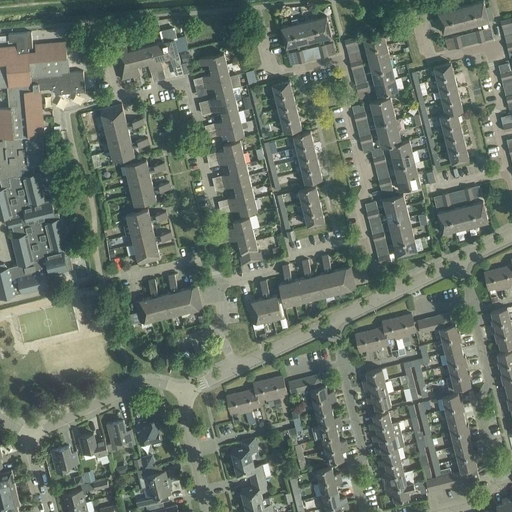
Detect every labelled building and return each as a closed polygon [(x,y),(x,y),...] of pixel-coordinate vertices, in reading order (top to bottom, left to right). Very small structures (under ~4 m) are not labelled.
[(447,1),(433,4),(435,13),(438,12),(438,14),(443,33),(455,30),(449,9),(447,1)] [(483,1),(472,3),(477,24),(489,21),(483,1)] [(472,3),(461,6),(466,27),(477,24),(472,3)] [(461,6),(449,9),(455,30),(466,27),(461,6)] [(327,16),(315,19),(320,39),(332,36),(327,16)] [(511,17),(511,18),(500,20),(502,27),(511,24),(511,17)] [(297,18),(292,20),(293,24),(298,44),(309,42),(304,21),(298,23),(297,18)] [(320,39),(315,19),(304,21),(309,42),(320,39)] [(286,47),(298,44),(293,24),(281,27),(286,47)] [(0,138),(42,135),(44,135),(40,89),(54,88),(55,94),(85,91),(83,70),(61,73),(60,58),(67,57),(66,41),(35,44),(36,56),(29,56),(28,47),(32,47),(31,31),(8,33),(9,41),(16,40),(17,45),(0,46),(0,85),(16,84),(18,106),(0,107),(0,138)] [(366,49),(387,44),(384,33),(363,38),(366,49)] [(356,37),(344,40),(346,46),(358,43),(356,37)] [(162,42),(166,58),(178,55),(174,39),(162,42)] [(115,51),(127,48),(125,41),(113,44),(115,51)] [(162,42),(151,44),(157,69),(163,68),(161,59),(166,58),(162,42)] [(151,44),(139,47),(143,64),(148,62),(150,71),(157,69),(151,44)] [(389,56),(387,44),(366,49),(369,61),(389,56)] [(128,50),(129,55),(131,62),(132,69),(134,76),(140,74),(138,65),(143,64),(139,47),(128,50)] [(129,55),(128,50),(127,48),(115,51),(117,58),(129,55)] [(188,52),(181,54),(183,62),(187,61),(191,60),(188,52)] [(211,68),(227,64),(224,52),(199,58),(201,65),(209,63),(211,68)] [(131,62),(129,55),(117,58),(118,65),(131,62)] [(372,72),(392,67),(389,56),(369,61),(372,72)] [(132,69),(131,62),(118,65),(120,72),(132,69)] [(437,78),(454,74),(451,62),(434,66),(437,78)] [(205,82),(230,76),(227,64),(211,68),(212,73),(203,75),(205,82)] [(372,72),(375,83),(395,78),(392,67),(372,72)] [(134,76),(132,69),(120,72),(122,79),(134,76)] [(440,90),(457,86),(454,74),(437,78),(440,90)] [(216,91),(233,87),(230,76),(205,82),(207,88),(215,86),(216,91)] [(398,90),(395,78),(375,83),(378,95),(398,90)] [(289,80),(272,84),(273,85),(275,95),(275,96),(292,92),(289,80)] [(443,102),(460,98),(457,86),(440,90),(443,102)] [(211,105),(235,99),(233,87),(216,91),(218,96),(209,99),(211,105)] [(295,104),(292,92),(275,96),(278,108),(295,104)] [(373,113),(393,107),(390,96),(370,101),(373,113)] [(446,114),(457,111),(463,110),(460,98),(443,102),(446,114)] [(211,105),(201,108),(202,114),(212,111),(212,112),(221,109),(222,115),(238,111),(235,99),(211,105)] [(115,105),(118,117),(125,115),(122,103),(115,105)] [(278,108),(281,120),(298,116),(295,104),(278,108)] [(108,107),(111,119),(118,117),(115,105),(108,107)] [(103,121),(111,119),(108,107),(100,108),(103,121)] [(373,113),(376,124),(396,119),(393,107),(373,113)] [(217,128),(241,122),(247,121),(244,109),(238,111),(222,115),(223,120),(215,122),(217,128)] [(443,127),(460,123),(457,111),(446,114),(440,116),(443,127)] [(111,119),(103,121),(106,130),(127,125),(125,115),(118,117),(111,119)] [(298,116),(281,120),(284,132),(301,128),(298,116)] [(379,135),(399,130),(396,119),(376,124),(379,135)] [(244,134),(241,122),(217,128),(218,134),(218,135),(227,133),(228,138),(244,134)] [(463,135),(460,123),(443,127),(446,139),(463,135)] [(108,140),(130,135),(127,125),(106,130),(108,140)] [(217,128),(206,131),(208,137),(218,134),(217,128)] [(293,135),(296,147),(313,142),(310,130),(293,135)] [(402,141),(399,130),(379,135),(381,147),(389,145),(409,140),(409,139),(402,141)] [(45,164),(42,135),(0,138),(0,179),(2,187),(0,187),(0,218),(10,216),(14,235),(11,236),(18,264),(8,267),(4,263),(0,263),(0,298),(16,294),(49,286),(46,275),(68,269),(68,268),(73,267),(70,254),(69,254),(67,246),(68,246),(60,217),(58,212),(55,213),(51,198),(46,199),(39,171),(34,172),(33,165),(45,164)] [(111,150),(132,145),(130,135),(108,140),(111,150)] [(446,139),(449,151),(466,147),(463,135),(446,139)] [(218,157),(243,151),(240,139),(224,143),(225,149),(217,151),(218,157)] [(389,145),(392,156),(412,151),(409,140),(389,145)] [(313,142),(296,147),(299,159),(316,154),(313,142)] [(132,145),(111,150),(113,160),(135,155),(132,145)] [(469,159),(466,147),(449,151),(452,163),(469,159)] [(246,163),(243,151),(218,157),(220,164),(228,162),(230,167),(246,163)] [(395,167),(415,162),(412,151),(392,156),(395,167)] [(302,171),(319,166),(316,154),(299,159),(302,171)] [(100,159),(93,161),(94,167),(102,166),(100,159)] [(124,164),(126,174),(149,169),(146,159),(124,164)] [(418,173),(415,162),(395,167),(398,179),(418,173)] [(222,174),(224,181),(249,174),(246,163),(230,167),(231,172),(222,174)] [(322,178),(319,166),(302,171),(305,183),(322,178)] [(151,179),(149,169),(126,174),(129,184),(151,179)] [(421,185),(418,173),(398,179),(400,190),(421,185)] [(252,186),(249,174),(224,181),(226,187),(234,185),(235,190),(252,186)] [(129,184),(132,194),(154,189),(151,179),(129,184)] [(302,201),(319,197),(316,185),(299,189),(302,201)] [(228,198),(230,204),(255,198),(252,186),(235,190),(237,195),(228,198)] [(154,189),(132,194),(135,204),(156,199),(154,189)] [(386,210),(406,205),(403,193),(383,198),(386,210)] [(322,209),(319,197),(302,201),(305,213),(322,209)] [(258,210),(255,198),(230,204),(232,211),(240,208),(241,214),(258,210)] [(483,201),(472,204),(477,224),(488,221),(483,201)] [(472,204),(460,207),(465,227),(477,224),(472,204)] [(409,216),(406,205),(386,210),(389,221),(409,216)] [(465,227),(460,207),(449,209),(454,230),(465,227)] [(126,213),(129,223),(150,218),(148,208),(126,213)] [(325,221),(322,209),(305,213),(307,225),(325,221)] [(443,233),(454,230),(449,209),(437,212),(443,233)] [(228,236),(253,230),(250,216),(233,220),(235,225),(226,227),(228,236)] [(389,221),(391,232),(412,227),(409,216),(389,221)] [(150,218),(129,223),(124,225),(126,235),(131,233),(153,228),(150,218)] [(414,239),(412,227),(391,232),(394,244),(414,239)] [(155,238),(153,228),(131,233),(134,244),(155,238)] [(293,229),(291,230),(287,231),(289,240),(295,238),(293,229)] [(238,238),(240,249),(257,245),(253,230),(228,236),(229,241),(238,238)] [(155,238),(134,244),(136,254),(158,248),(155,238)] [(414,239),(394,244),(397,255),(417,250),(414,239)] [(258,251),(257,245),(240,249),(242,255),(240,256),(242,264),(262,259),(260,251),(258,251)] [(158,248),(136,254),(139,264),(160,258),(158,248)] [(378,256),(379,263),(391,260),(389,254),(378,256)] [(511,283),(511,263),(499,267),(504,288),(510,286),(510,284),(511,283)] [(351,266),(339,268),(340,276),(352,273),(351,266)] [(497,290),(504,288),(499,267),(484,271),(489,289),(497,287),(497,290)] [(344,290),(342,283),(340,276),(339,268),(329,271),(334,293),(344,290)] [(324,295),(334,293),(329,271),(319,273),(324,295)] [(324,295),(319,273),(309,276),(314,298),(324,295)] [(354,280),(352,273),(340,276),(342,283),(354,280)] [(309,276),(299,278),(304,300),(314,298),(309,276)] [(294,302),(304,300),(299,278),(289,281),(294,302)] [(354,280),(342,283),(344,290),(356,287),(354,280)] [(294,302),(289,281),(279,283),(284,305),(294,302)] [(187,295),(199,292),(197,285),(185,288),(187,295)] [(189,302),(187,295),(185,288),(175,290),(181,312),(191,310),(189,302)] [(181,312),(175,290),(165,293),(171,315),(181,312)] [(187,295),(189,302),(201,299),(199,292),(187,295)] [(165,293),(155,295),(161,317),(171,315),(165,293)] [(277,294),(267,296),(273,318),(283,316),(277,294)] [(145,298),(151,320),(161,317),(155,295),(145,298)] [(262,321),(273,318),(267,296),(257,299),(262,321)] [(137,312),(130,314),(132,323),(141,321),(141,322),(142,322),(143,327),(152,325),(151,320),(145,298),(135,300),(138,312),(137,312)] [(189,302),(191,310),(202,307),(201,299),(189,302)] [(252,323),(262,321),(257,299),(247,301),(252,323)] [(492,324),(510,319),(507,307),(491,311),(493,318),(491,319),(492,324)] [(448,312),(442,314),(445,326),(451,324),(448,312)] [(411,313),(397,316),(402,337),(403,337),(408,335),(408,333),(416,331),(413,321),(411,313)] [(439,327),(445,326),(442,314),(436,315),(439,327)] [(204,315),(198,316),(200,324),(206,323),(204,315)] [(433,329),(439,327),(436,315),(430,317),(433,329)] [(383,320),(384,326),(387,338),(395,336),(395,339),(402,337),(397,316),(383,320)] [(426,330),(433,329),(430,317),(423,319),(426,330)] [(413,321),(416,331),(420,330),(420,332),(426,330),(423,319),(418,320),(417,320),(413,321)] [(511,331),(511,326),(510,319),(492,324),(494,323),(496,331),(494,331),(495,336),(511,331)] [(451,324),(445,326),(439,327),(442,339),(460,335),(459,330),(457,330),(455,323),(451,324)] [(389,344),(387,338),(384,326),(370,329),(375,350),(382,348),(381,346),(389,344)] [(368,352),(375,350),(370,329),(355,333),(360,351),(368,349),(368,352)] [(511,345),(511,331),(495,336),(497,341),(498,341),(500,348),(511,345)] [(442,339),(446,352),(461,348),(460,340),(461,340),(460,335),(442,339)] [(419,345),(420,349),(422,357),(428,356),(425,344),(419,345)] [(463,355),(461,348),(446,352),(449,364),(466,360),(465,355),(463,355)] [(499,366),(511,362),(511,349),(497,353),(499,360),(498,361),(499,366)] [(418,358),(411,360),(412,366),(414,365),(416,372),(421,371),(418,358)] [(410,366),(412,366),(411,360),(403,362),(406,374),(412,373),(410,366)] [(466,360),(449,364),(452,377),(469,372),(467,372),(466,365),(467,365),(466,360)] [(511,375),(511,362),(499,366),(501,366),(502,373),(501,373),(502,378),(511,375)] [(362,380),(363,385),(385,380),(382,367),(366,371),(368,379),(362,380)] [(425,383),(421,371),(416,372),(419,385),(425,383)] [(471,377),(469,372),(452,377),(455,389),(471,385),(469,377),(471,377)] [(319,373),(312,375),(315,387),(322,385),(319,373)] [(406,374),(409,386),(415,385),(412,373),(406,374)] [(282,374),(268,378),(273,399),(274,398),(279,397),(280,397),(279,395),(287,393),(282,374)] [(312,375),(307,376),(310,388),(315,387),(312,375)] [(511,388),(511,375),(502,378),(503,383),(505,383),(507,390),(511,388)] [(310,388),(307,376),(301,378),(304,390),(310,388)] [(253,382),(255,387),(258,400),(266,398),(267,400),(268,400),(273,399),(268,378),(253,382)] [(295,380),(298,391),(304,390),(301,378),(295,380)] [(291,393),(298,391),(295,380),(288,381),(291,393)] [(385,380),(363,385),(365,390),(370,389),(372,396),(388,392),(385,380)] [(428,396),(425,383),(419,385),(422,397),(428,396)] [(315,387),(310,388),(313,400),(335,395),(334,390),(328,392),(326,384),(322,385),(315,387)] [(415,385),(409,386),(413,399),(418,398),(415,385)] [(259,406),(258,400),(255,387),(241,391),(246,412),(253,410),(252,407),(259,406)] [(240,413),(246,412),(241,391),(226,395),(231,413),(239,411),(240,413)] [(388,392),(372,396),(366,397),(368,402),(374,401),(375,408),(391,405),(388,392)] [(442,396),(445,409),(463,404),(462,399),(460,400),(458,392),(442,396)] [(313,400),(316,413),(332,409),(330,402),(336,400),(335,395),(313,400)] [(300,396),(292,398),(294,404),(302,403),(300,396)] [(417,402),(420,415),(426,413),(423,401),(417,402)] [(407,406),(410,417),(416,416),(413,404),(407,406)] [(445,409),(448,421),(464,417),(462,410),(464,409),(463,404),(445,409)] [(334,416),(332,409),(316,413),(319,425),(341,420),(340,415),(334,416)] [(376,427),(391,422),(388,410),(373,414),(375,422),(369,423),(370,428),(376,427)] [(429,426),(426,413),(420,415),(423,427),(429,426)] [(419,429),(416,416),(410,417),(413,430),(419,429)] [(302,429),(299,417),(293,419),(295,427),(296,431),(297,431),(302,429)] [(448,421),(451,433),(469,429),(468,424),(466,424),(464,417),(448,421)] [(153,441),(154,447),(162,445),(156,419),(143,423),(142,420),(133,422),(136,432),(138,432),(141,444),(153,441)] [(106,444),(108,452),(114,450),(114,449),(122,446),(121,442),(128,440),(130,444),(135,443),(132,429),(126,430),(123,420),(107,424),(112,443),(106,444)] [(341,420),(319,425),(322,437),(338,434),(336,427),(342,425),(341,420)] [(373,441),(373,440),(401,433),(398,421),(391,423),(391,422),(376,427),(378,434),(372,435),(373,441)] [(425,434),(423,434),(425,440),(432,438),(429,426),(423,427),(425,434)] [(425,441),(425,440),(423,434),(421,435),(419,429),(413,430),(416,443),(425,441)] [(451,433),(454,446),(471,442),(469,434),(470,434),(469,429),(451,433)] [(286,438),(284,430),(276,432),(278,440),(286,438)] [(111,461),(108,452),(106,444),(105,438),(96,440),(94,433),(79,436),(84,454),(96,450),(99,460),(101,459),(102,463),(111,461)] [(376,453),(382,451),(398,447),(405,445),(401,433),(373,440),(379,439),(381,446),(375,447),(376,453)] [(322,437),(325,450),(347,444),(346,439),(340,441),(338,434),(322,437)] [(231,449),(234,463),(253,458),(251,451),(258,450),(255,437),(241,440),(243,446),(231,449)] [(435,451),(432,438),(425,440),(425,441),(426,446),(428,445),(430,452),(435,451)] [(426,446),(425,441),(416,443),(420,456),(426,454),(424,446),(426,446)] [(454,446),(458,458),(475,454),(474,449),(472,449),(471,442),(454,446)] [(295,444),(298,457),(303,455),(300,443),(295,444)] [(348,449),(347,444),(325,450),(329,462),(344,458),(342,451),(348,449)] [(74,464),(72,455),(69,445),(52,450),(58,472),(64,470),(63,467),(74,464)] [(401,461),(398,447),(382,451),(384,458),(378,460),(380,466),(385,465),(401,461)] [(430,452),(433,464),(439,463),(435,451),(430,452)] [(152,454),(141,457),(143,466),(143,469),(155,466),(152,454)] [(429,466),(426,454),(420,456),(422,467),(429,466)] [(475,454),(458,458),(458,459),(452,461),(455,472),(460,471),(466,469),(476,467),(477,467),(475,459),(477,459),(475,454)] [(306,468),(303,455),(298,457),(301,469),(306,468)] [(143,466),(141,457),(133,459),(136,468),(143,466)] [(251,480),(265,476),(272,475),(268,462),(254,466),(253,458),(234,463),(238,477),(250,474),(251,480)] [(404,472),(401,461),(385,465),(387,471),(381,472),(382,477),(404,472)] [(433,464),(436,477),(442,475),(439,463),(433,464)] [(4,471),(2,464),(0,464),(0,483),(14,480),(12,469),(4,471)] [(141,487),(151,485),(171,480),(170,476),(167,477),(165,470),(162,470),(161,465),(156,466),(155,466),(143,469),(137,470),(141,487)] [(316,470),(319,482),(341,477),(340,472),(334,473),(332,466),(316,470)] [(422,467),(426,479),(432,478),(429,466),(422,467)] [(469,481),(479,478),(476,467),(466,469),(469,481)] [(466,469),(460,471),(463,482),(469,481),(466,469)] [(95,480),(93,470),(83,472),(86,483),(95,480)] [(414,482),(413,480),(413,478),(413,471),(412,470),(404,472),(382,477),(385,489),(414,482)] [(457,484),(463,482),(460,471),(455,472),(454,472),(457,484)] [(451,485),(457,484),(454,472),(448,474),(451,485)] [(448,474),(442,475),(445,487),(451,485),(448,474)] [(292,489),(298,488),(295,475),(289,477),(292,489)] [(442,475),(436,477),(439,489),(445,487),(442,475)] [(241,489),(244,503),(263,498),(261,491),(268,489),(265,476),(251,480),(253,486),(241,489)] [(319,482),(322,495),(338,491),(336,483),(342,482),(341,477),(319,482)] [(69,506),(86,502),(84,494),(86,494),(85,491),(95,488),(96,489),(110,486),(108,478),(95,481),(81,484),(82,489),(63,494),(64,499),(67,498),(69,506)] [(435,490),(432,478),(426,479),(429,491),(435,490)] [(0,494),(17,491),(14,480),(0,483),(0,494)] [(146,505),(147,505),(163,501),(169,500),(168,494),(171,493),(169,486),(172,485),(171,480),(151,485),(154,497),(144,499),(146,505)] [(416,490),(414,482),(385,489),(387,494),(392,493),(394,500),(410,496),(409,491),(416,490)] [(296,502),(301,500),(298,488),(292,489),(296,502)] [(0,506),(19,501),(17,491),(0,494),(0,500),(0,502),(0,501),(0,506)] [(340,498),(338,491),(322,495),(324,502),(319,504),(320,508),(347,502),(346,496),(340,498)] [(496,504),(497,511),(510,511),(507,496),(501,497),(503,503),(496,504)] [(277,511),(277,509),(274,507),(272,508),(271,504),(265,505),(263,498),(244,503),(246,511),(277,511)] [(298,511),(304,511),(301,500),(296,502),(298,511)] [(20,505),(19,501),(0,506),(0,511),(18,511),(17,506),(20,505)] [(163,501),(147,505),(148,511),(153,510),(153,511),(178,511),(176,504),(164,507),(163,501)] [(71,511),(68,511),(88,511),(86,502),(69,506),(71,511)] [(347,502),(320,508),(320,511),(343,511),(342,508),(348,506),(347,502)]
